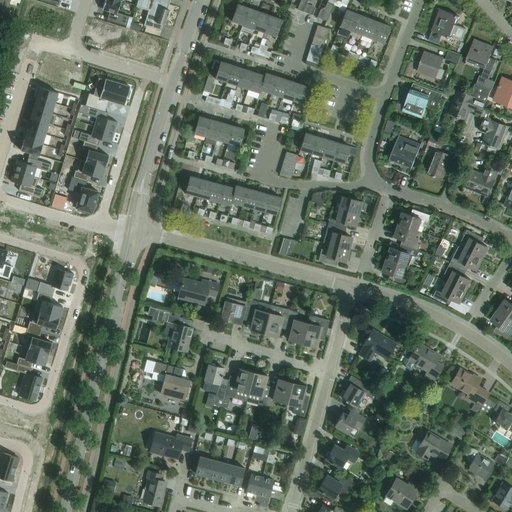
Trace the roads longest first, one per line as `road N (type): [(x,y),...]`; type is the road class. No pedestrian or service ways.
road 1 (residential): [(0,400),(31,409),(45,402),(82,277),(71,260),(0,238)]
road 2 (tertiary): [(65,511),(120,278)]
road 3 (unclassified): [(351,287),(140,233)]
road 4 (unclassified): [(511,366),(418,307),(351,287)]
road 5 (residential): [(170,88),(81,54),(74,39),(85,0)]
road 6 (residential): [(292,511),(329,371)]
road 7 (residential): [(386,96),(298,64),(311,18)]
road 8 (residential): [(139,92),(97,227)]
road 9 (residential): [(511,236),(388,189)]
road 10 (residential): [(329,371),(204,335)]
